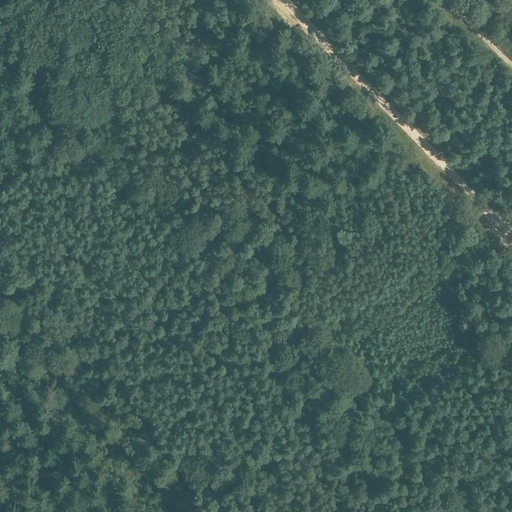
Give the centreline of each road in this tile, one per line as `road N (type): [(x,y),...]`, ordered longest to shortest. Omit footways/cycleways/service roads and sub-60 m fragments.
road 1 (track): [(481,511),(0,17)]
road 2 (track): [(228,511),(511,342)]
road 3 (track): [(280,0),(511,234)]
road 4 (track): [(64,511),(119,487),(144,464),(148,485),(187,511)]
